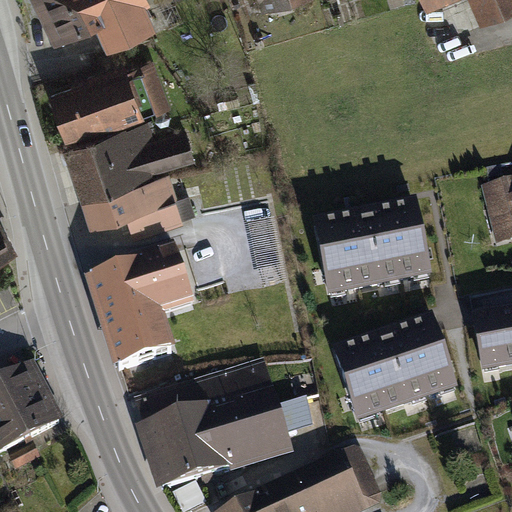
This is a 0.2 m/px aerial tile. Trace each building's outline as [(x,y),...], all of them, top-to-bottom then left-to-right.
[(33,0),(54,46),(100,26),(111,51),(156,31),(145,4),(150,2),(148,0),(33,0)] [(261,0),(265,10),(293,1),(294,5),(311,0),(261,0)] [(511,0),(423,0),(424,2),(427,0),(478,0),(487,20),(511,10),(511,0)] [(128,68),(53,94),(68,138),(144,112),(146,117),(171,109),(155,65),(130,74),(128,68)] [(136,127),(67,150),(83,199),(153,177),(139,137),(145,135),(143,129),(137,131),(136,127)] [(186,133),(151,144),(159,170),(194,159),(186,133)] [(153,177),(83,199),(93,229),(162,207),(153,177)] [(511,178),(482,186),(488,209),(495,207),(504,241),(511,238),(511,178)] [(202,215),(198,205),(188,209),(191,218),(202,215)] [(419,206),(315,227),(331,305),(435,284),(419,206)] [(0,220),(0,260),(17,251),(0,220)] [(105,280),(89,285),(118,376),(152,365),(150,358),(171,351),(162,322),(194,312),(176,256),(130,271),(132,277),(107,285),(105,280)] [(511,315),(476,323),(484,367),(498,365),(500,375),(511,372),(511,315)] [(435,321),(333,354),(357,428),(459,395),(435,321)] [(32,367),(0,383),(0,457),(62,425),(32,367)] [(147,437),(165,492),(273,460),(289,449),(271,388),(250,378),(227,386),(225,379),(146,405),(155,434),(147,437)] [(42,458),(35,446),(12,459),(18,471),(42,458)] [(247,511),(344,511),(377,495),(355,455),(247,511)]
